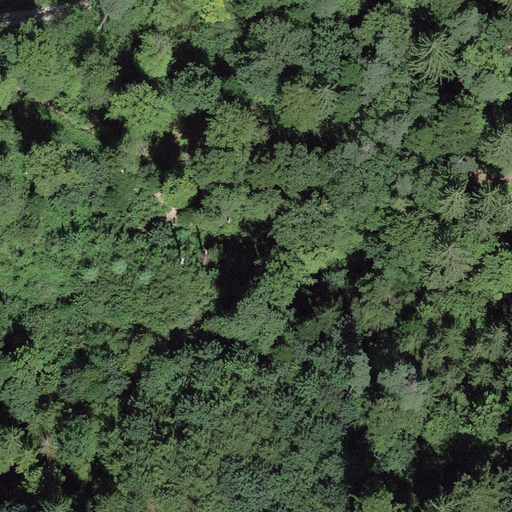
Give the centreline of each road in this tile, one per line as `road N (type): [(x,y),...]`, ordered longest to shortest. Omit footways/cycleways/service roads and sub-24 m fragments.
road 1 (track): [(0,22),(132,0)]
road 2 (track): [(258,511),(377,476)]
